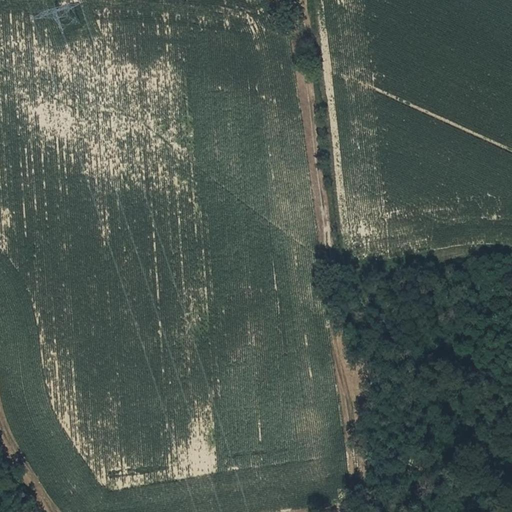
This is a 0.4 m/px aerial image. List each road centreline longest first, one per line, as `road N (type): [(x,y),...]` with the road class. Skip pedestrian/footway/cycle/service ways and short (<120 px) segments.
road 1 (track): [(346,235),(351,265),(338,272),(338,316),(366,497),(334,511)]
road 2 (track): [(346,235),(317,0)]
road 3 (track): [(351,265),(484,245),(511,249)]
